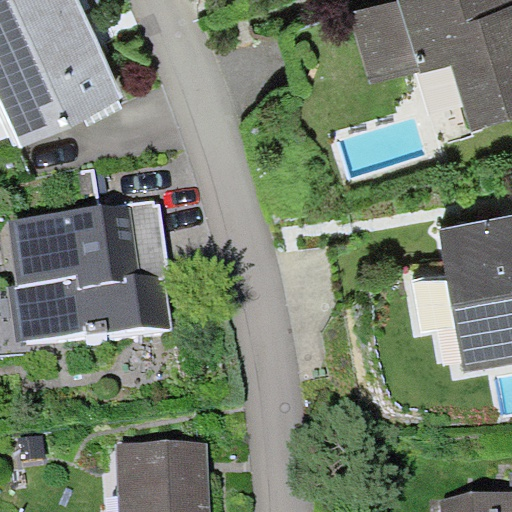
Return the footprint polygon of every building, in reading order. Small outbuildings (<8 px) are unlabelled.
[(96,37),(78,0),(0,0),(0,99),(22,146),(125,98),(96,37)] [(511,0),(391,0),(350,13),(372,85),(419,70),(420,74),(452,64),(472,130),(511,117),(511,0)] [(155,201),(131,204),(140,276),(164,273),(170,272),(161,205),(155,205),(155,201)] [(131,204),(8,220),(17,285),(10,287),(17,340),(83,331),(84,338),(172,326),(165,278),(164,273),(140,276),(131,204)] [(511,362),(511,216),(440,229),(442,243),(464,370),(511,362)] [(211,511),(209,465),(208,442),(116,443),(119,511),(211,511)] [(511,511),(511,495),(441,499),(441,511),(511,511)]
